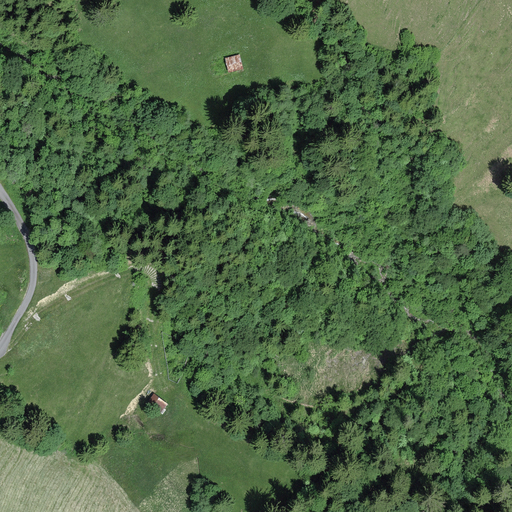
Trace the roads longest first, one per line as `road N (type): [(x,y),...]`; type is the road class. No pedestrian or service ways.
road 1 (track): [(2,347),(65,297),(140,270),(149,276),(149,320),(167,395)]
road 2 (track): [(0,189),(25,226),(33,262),(33,281),(0,351)]
